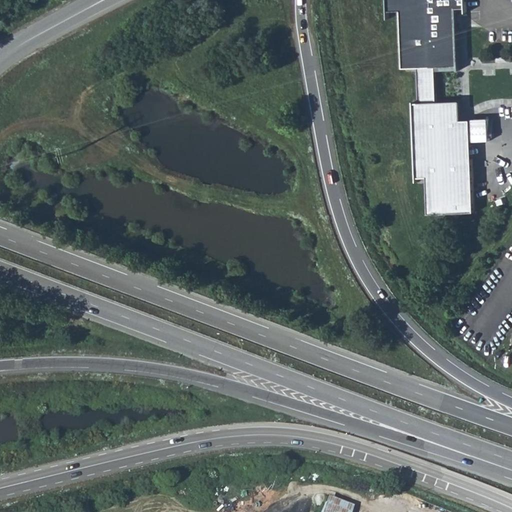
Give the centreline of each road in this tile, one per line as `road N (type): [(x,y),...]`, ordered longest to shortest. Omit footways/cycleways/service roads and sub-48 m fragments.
road 1 (trunk): [(0,269),(511,460)]
road 2 (trunk): [(511,426),(0,236)]
road 3 (tertiary): [(511,508),(354,451),(276,436),(154,449),(0,488)]
road 4 (trunk): [(0,365),(185,373),(511,473)]
road 5 (trunk): [(511,403),(429,353),(377,291),(339,217),(300,0)]
